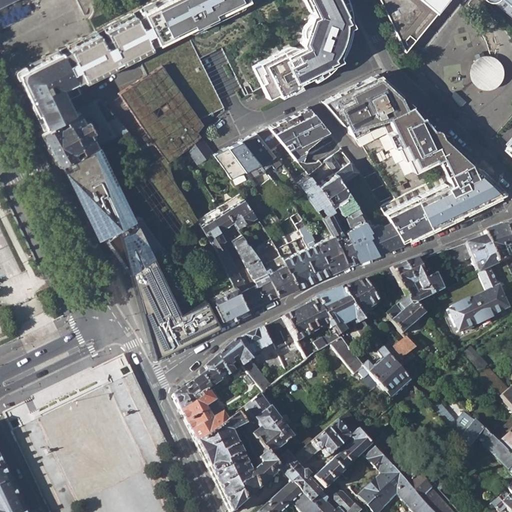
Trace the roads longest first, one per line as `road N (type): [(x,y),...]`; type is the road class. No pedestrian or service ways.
road 1 (residential): [(148,377),(313,289),(511,212)]
road 2 (tertiary): [(109,319),(0,91)]
road 3 (residential): [(386,54),(262,115),(241,117),(210,59)]
road 4 (tertiary): [(0,138),(88,330)]
road 5 (residential): [(386,54),(511,176)]
road 6 (residential): [(365,511),(311,464),(241,511)]
road 7 (secondary): [(214,511),(148,377)]
road 8 (secondary): [(0,392),(123,330)]
